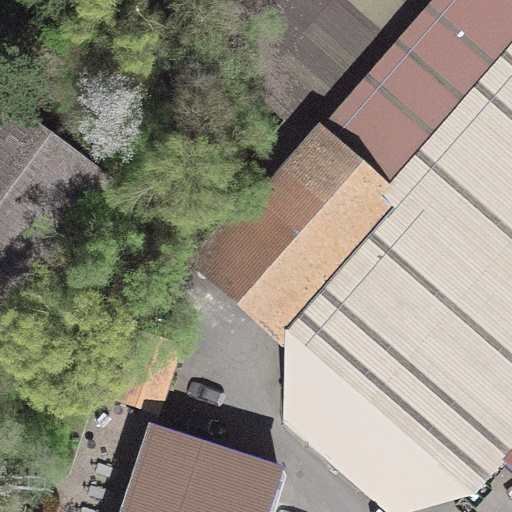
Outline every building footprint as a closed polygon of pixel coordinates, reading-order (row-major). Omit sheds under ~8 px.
[(229,0),(234,73),(317,145),(211,264),(286,331),(392,212),(322,149),(453,0),(229,0)] [(511,0),(453,0),(322,149),(392,212),(286,331),(474,496),(495,471),(511,452),(511,0)] [(22,78),(55,102),(90,53),(58,29),(22,78)] [(0,337),(114,183),(0,98),(0,337)] [(144,328),(121,389),(161,403),(183,342),(144,328)] [(213,504),(232,447),(162,423),(143,481),(213,504)] [(511,452),(495,471),(511,486),(511,452)] [(113,511),(46,490),(38,511),(113,511)] [(189,511),(129,492),(122,511),(189,511)]
